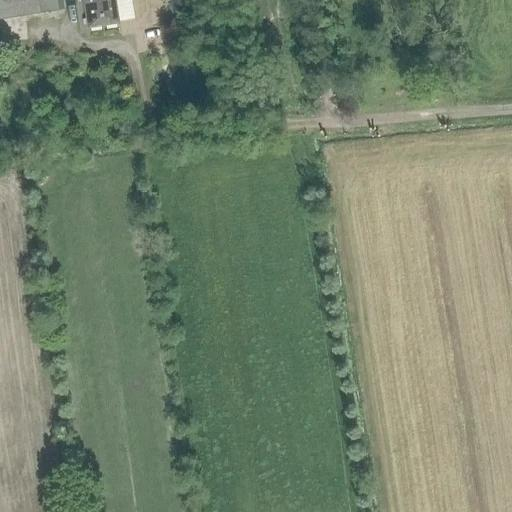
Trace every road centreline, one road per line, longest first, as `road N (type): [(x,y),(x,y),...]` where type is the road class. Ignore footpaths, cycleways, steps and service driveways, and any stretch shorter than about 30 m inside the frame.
road 1 (unclassified): [(300,124),(174,127),(154,120),(129,58)]
road 2 (track): [(300,124),(511,111)]
